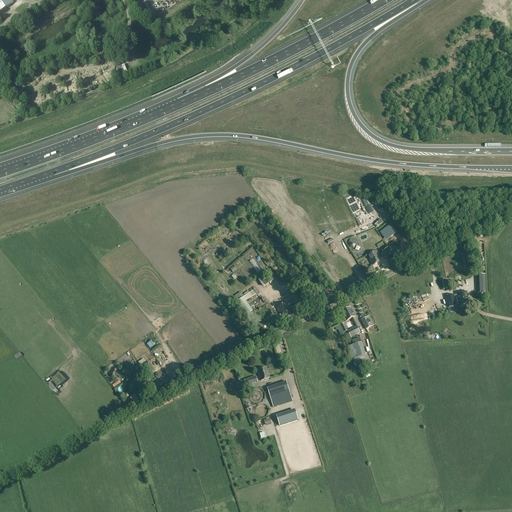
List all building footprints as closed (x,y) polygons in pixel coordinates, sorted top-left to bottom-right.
[(0,0),(0,11),(13,3),(11,0),(0,0)] [(121,66),(116,68),(120,77),(125,75),(121,66)] [(392,229),(382,236),(385,241),(390,237),(392,240),(397,236),(392,229)] [(367,255),(373,266),(381,261),(378,255),(376,251),(367,255)] [(392,266),(401,261),(400,261),(403,260),(400,254),(397,256),(397,255),(394,257),(393,257),(389,259),(392,266)] [(454,295),(457,305),(459,305),(459,307),(469,305),(466,292),(457,294),(457,295),(454,295)] [(448,308),(457,306),(457,305),(454,295),(445,297),(448,308)] [(290,301),(293,305),(299,312),(306,307),(300,299),(297,296),(290,301)] [(245,317),(253,311),(243,298),(235,304),(245,317)] [(286,303),(277,308),(280,314),(281,313),(284,320),(293,315),(286,303)] [(352,307),(348,309),(341,313),(341,314),(342,317),(343,316),(346,322),(352,318),(356,316),(352,307)] [(374,325),(370,316),(362,320),(366,329),(374,325)] [(357,327),(348,332),(351,337),(360,333),(357,327)] [(362,343),(348,347),(352,360),(357,359),(359,366),(368,364),(362,343)] [(149,361),(139,368),(146,377),(155,370),(149,361)] [(258,371),(261,381),(270,378),(267,368),(258,371)] [(258,382),(256,378),(256,376),(244,380),(246,386),(258,382)] [(138,377),(131,383),(137,391),(144,385),(138,377)] [(168,386),(165,380),(148,389),(151,395),(168,386)] [(286,381),(267,388),(273,407),(292,401),(286,381)] [(52,391),(55,388),(50,382),(47,384),(52,391)] [(137,392),(133,395),(130,398),(134,402),(141,397),(137,392)]
